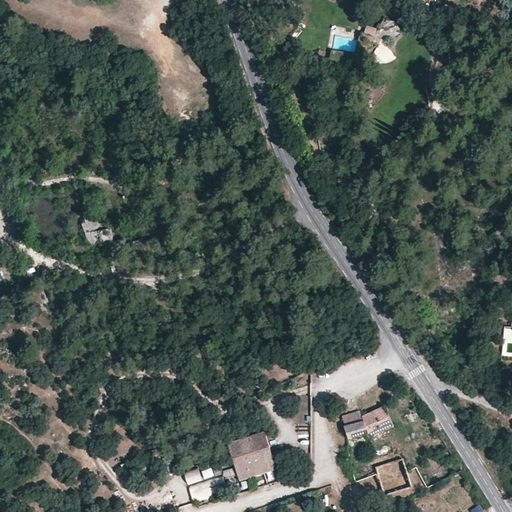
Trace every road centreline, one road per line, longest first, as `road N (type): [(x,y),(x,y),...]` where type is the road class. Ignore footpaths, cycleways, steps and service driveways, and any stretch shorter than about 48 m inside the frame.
road 1 (secondary): [(401,350),(294,176),(226,0)]
road 2 (residential): [(401,350),(322,389),(316,474),(307,484),(217,511)]
road 3 (track): [(511,69),(470,80),(448,100),(385,218),(341,253)]
road 4 (secondary): [(502,511),(426,390)]
